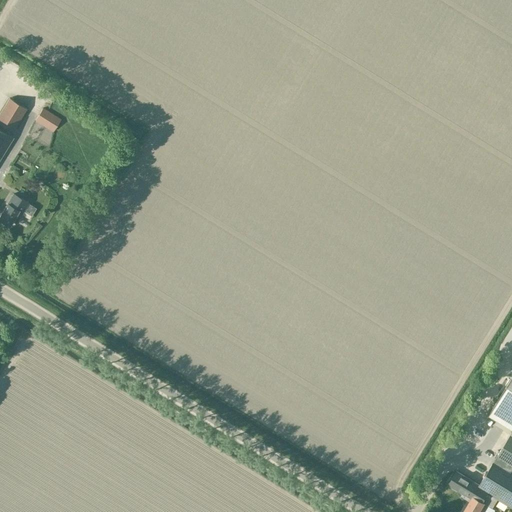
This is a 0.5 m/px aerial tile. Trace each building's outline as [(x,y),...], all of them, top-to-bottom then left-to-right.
[(26,108),(9,98),(0,112),(0,123),(2,125),(0,127),(0,129),(8,134),(10,130),(12,131),(26,108)] [(53,131),(60,119),(42,108),(35,120),(53,131)] [(8,134),(0,129),(0,157),(12,137),(8,134)] [(13,193),(0,214),(0,219),(9,225),(13,219),(17,221),(28,202),(13,193)] [(511,376),(489,413),(511,426),(511,430),(478,486),(473,483),(474,481),(457,470),(448,484),(465,494),(464,496),(470,500),(463,511),(465,511),(483,511),(487,505),(492,508),(497,499),(511,507),(511,376)] [(481,430),(492,434),(495,426),(484,422),(481,430)]
